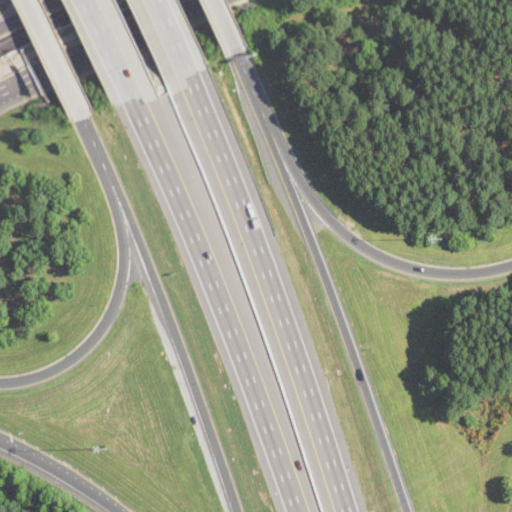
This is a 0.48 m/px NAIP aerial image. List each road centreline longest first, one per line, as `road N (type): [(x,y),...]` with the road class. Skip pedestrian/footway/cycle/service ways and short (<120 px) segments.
road 1 (motorway): [(357,511),(285,305),(190,72)]
road 2 (motorway): [(130,98),(195,249),(288,511)]
road 3 (motorway): [(406,511),(267,121)]
road 4 (motorway): [(110,176),(164,301),(237,511)]
road 5 (motorway): [(511,263),(443,272),(370,250),(321,208),(267,121)]
road 6 (motorway): [(110,176),(123,269),(108,318),(74,356),(0,380)]
road 7 (motorway): [(0,437),(122,511)]
road 8 (motorway): [(25,0),(83,118)]
road 9 (motorway): [(0,91),(113,37)]
